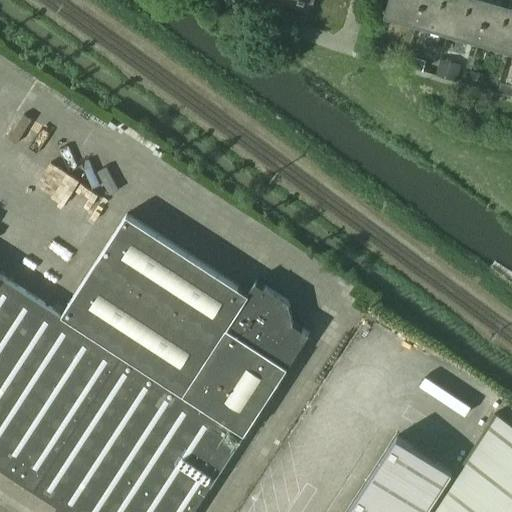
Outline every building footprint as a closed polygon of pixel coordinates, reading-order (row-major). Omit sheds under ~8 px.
[(271,0),(308,10),(309,9),(308,9),(310,0),(271,0)] [(452,29),(460,0),(389,0),(386,11),(452,29)] [(511,46),(511,0),(460,0),(452,29),(511,46)] [(0,466),(47,497),(201,261),(127,213),(62,313),(0,273),(0,466)] [(248,292),(201,261),(47,497),(69,511),(192,511),(309,333),(294,323),(289,301),(265,285),(264,287),(255,281),(248,292)] [(511,511),(511,422),(496,412),(431,511),(425,511),(453,470),(398,435),(347,511),(511,511)]
